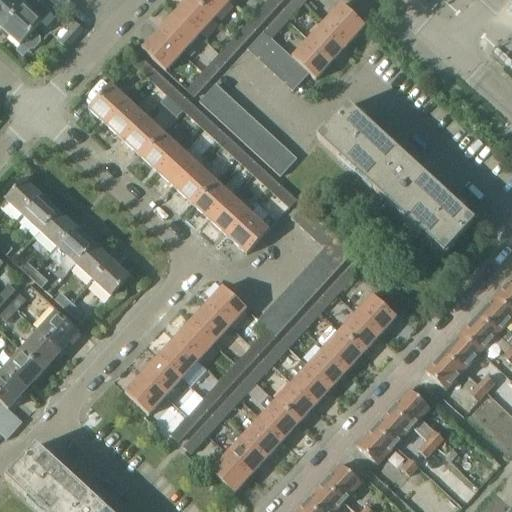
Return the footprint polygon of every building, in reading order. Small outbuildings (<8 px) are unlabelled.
[(17,0),(0,0),(0,28),(2,31),(25,6),(17,0)] [(36,0),(30,0),(25,6),(2,31),(21,47),(23,44),(30,50),(35,50),(41,43),(40,38),(34,32),(51,14),(36,0)] [(215,18),(194,0),(188,0),(176,15),(199,36),(215,18)] [(231,1),(229,0),(194,0),(215,18),(231,1)] [(270,0),(268,3),(275,10),(284,0),(270,0)] [(304,4),(300,0),(293,0),(281,14),(289,21),(304,4)] [(252,20),(259,27),(275,10),(268,3),(252,20)] [(325,23),(348,44),(364,27),(341,5),(325,23)] [(273,39),(289,21),(281,14),(265,32),(273,39)] [(199,36),(176,15),(160,32),(183,53),(199,36)] [(236,37),(243,44),(259,27),(252,20),(236,37)] [(83,31),(75,23),(67,32),(75,39),(83,31)] [(348,44),(325,23),(309,40),(332,62),(348,44)] [(183,53),(160,32),(144,50),(167,71),(183,53)] [(250,49),(259,57),(274,40),(273,39),(265,32),(250,49)] [(220,55),(227,62),(243,44),(236,37),(220,55)] [(283,48),(274,40),(259,57),(268,65),(283,48)] [(310,73),(311,73),(317,78),(332,62),(309,40),(293,58),(301,65),(310,73)] [(292,57),(283,48),(268,65),(277,74),(292,57)] [(139,55),(132,62),(150,79),(157,72),(139,55)] [(204,72),(212,79),(227,62),(220,55),(204,72)] [(293,58),(292,57),(277,74),(286,82),(301,65),(293,58)] [(310,73),(301,65),(286,82),(295,90),(310,73)] [(167,95),(174,88),(157,72),(150,79),(167,95)] [(188,90),(195,97),(212,79),(204,72),(188,90)] [(87,97),(94,103),(89,109),(106,125),(129,101),(104,79),(87,97)] [(225,93),(216,85),(201,102),(210,110),(225,93)] [(185,111),(192,104),(174,88),(167,95),(185,111)] [(234,101),(225,93),(210,110),(219,118),(234,101)] [(124,142),(146,118),(129,101),(106,125),(124,142)] [(243,109),(234,101),(219,118),(228,126),(243,109)] [(203,127),(209,120),(192,104),(185,111),(203,127)] [(443,255),(474,222),(348,107),(317,140),(443,255)] [(252,118),(243,109),(228,126),(237,135),(252,118)] [(142,158),(164,134),(146,118),(124,142),(142,158)] [(261,126),(252,118),(237,135),(246,143),(261,126)] [(220,143),(227,136),(209,120),(203,127),(220,143)] [(270,134),(261,126),(246,143),(255,151),(270,134)] [(159,174),(181,150),(164,134),(142,158),(159,174)] [(279,143),(270,134),(255,151),(263,160),(279,143)] [(238,159),(244,152),(227,136),(220,143),(238,159)] [(272,168),(288,151),(279,143),(263,160),(272,168)] [(177,190),(199,166),(181,150),(159,174),(177,190)] [(281,176),(297,159),(288,151),(272,168),(281,176)] [(255,175),(262,168),(244,152),(238,159),(255,175)] [(194,206),(216,182),(199,166),(177,190),(194,206)] [(273,191),(279,184),(262,168),(255,175),(273,191)] [(24,217),(43,197),(25,180),(6,200),(24,217)] [(212,223),(234,199),(216,182),(194,206),(212,223)] [(291,208),(297,200),(279,184),(273,191),(291,208)] [(42,233),(60,213),(43,197),(24,217),(42,233)] [(230,239),(252,215),(234,199),(212,223),(230,239)] [(304,229),(319,212),(308,202),(293,219),(304,229)] [(315,239),(330,222),(319,212),(304,229),(315,239)] [(59,249),(78,229),(60,213),(42,233),(59,249)] [(247,255),(278,222),(270,215),(262,224),(252,215),(230,239),(247,255)] [(326,249),(341,233),(330,222),(315,239),(326,249)] [(77,266),(95,246),(78,229),(59,249),(77,266)] [(341,233),(326,249),(343,265),(359,249),(341,233)] [(2,240),(0,242),(0,249),(8,257),(13,250),(2,240)] [(94,282),(113,262),(95,246),(77,266),(94,282)] [(326,249),(317,258),(335,274),(343,265),(326,249)] [(317,258),(309,267),(327,283),(335,274),(317,258)] [(113,262),(94,282),(112,298),(131,278),(113,262)] [(27,263),(22,269),(32,279),(37,273),(27,263)] [(327,283),(309,267),(301,276),(318,292),(327,283)] [(330,289),(338,296),(355,278),(346,271),(330,289)] [(44,290),(49,284),(37,273),(32,279),(44,290)] [(301,276),(293,285),(310,301),(318,292),(301,276)] [(511,314),(511,280),(495,299),(511,314)] [(293,285),(284,294),(302,310),(310,301),(293,285)] [(17,293),(10,287),(1,297),(8,303),(17,293)] [(224,289),(223,290),(207,307),(231,329),(248,311),(224,289)] [(338,296),(330,289),(314,306),(322,314),(338,296)] [(302,310),(284,294),(276,303),(294,319),(302,310)] [(57,302),(67,311),(73,305),(63,296),(57,302)] [(28,303),(21,297),(11,307),(18,313),(28,303)] [(356,315),(380,337),(397,320),(372,297),(356,315)] [(511,319),(511,314),(495,299),(478,318),(497,336),(511,350),(511,349),(511,337),(503,329),(511,319)] [(276,303),(268,312),(285,328),(294,319),(276,303)] [(73,305),(67,311),(78,321),(84,314),(73,305)] [(322,314),(314,306),(298,324),(306,332),(322,314)] [(1,318),(8,324),(18,313),(11,307),(1,318)] [(191,325),(215,347),(231,329),(207,307),(191,325)] [(268,312),(260,321),(270,330),(277,337),(285,328),(268,312)] [(38,332),(62,354),(80,334),(56,313),(38,332)] [(380,337),(356,315),(340,332),(364,355),(380,337)] [(480,354),(497,336),(478,318),(460,336),(480,354)] [(306,332),(298,324),(281,342),(290,349),(306,332)] [(175,342),(199,364),(215,347),(191,325),(175,342)] [(253,348),(261,355),(277,337),(270,330),(253,348)] [(62,354),(38,332),(21,351),(44,373),(62,354)] [(364,355),(340,332),(324,350),(348,373),(364,355)] [(480,354),(460,336),(443,355),(463,373),(480,354)] [(159,359),(183,381),(199,364),(175,342),(159,359)] [(290,349),(281,342),(265,359),(273,367),(290,349)] [(237,366),(244,373),(261,355),(253,348),(237,366)] [(511,349),(511,350),(503,359),(511,367),(511,366),(511,349)] [(348,373),(324,350),(308,367),(332,390),(348,373)] [(44,373),(21,351),(4,370),(27,392),(44,373)] [(463,373),(443,355),(426,374),(445,392),(463,373)] [(143,377),(167,399),(183,381),(159,359),(143,377)] [(273,367),(265,359),(249,377),(257,384),(273,367)] [(221,384),(228,390),(244,373),(237,366),(221,384)] [(332,390),(308,367),(291,385),(316,408),(332,390)] [(0,368),(0,402),(2,405),(9,411),(27,392),(4,370),(3,371),(0,368)] [(167,399),(143,377),(126,395),(150,417),(167,399)] [(257,384),(249,377),(233,395),(241,402),(257,384)] [(495,386),(487,379),(478,388),(486,396),(495,386)] [(205,401),(212,408),(228,390),(221,384),(205,401)] [(316,408),(291,385),(275,403),(300,425),(316,408)] [(469,398),(478,405),(486,396),(478,388),(469,398)] [(392,411),(412,429),(435,450),(443,442),(420,420),(429,410),(409,391),(392,411)] [(241,402),(233,395),(217,412),(225,420),(241,402)] [(267,412),(259,420),(284,443),(300,425),(275,403),(270,398),(261,407),(267,412)] [(189,419),(196,426),(212,408),(205,401),(189,419)] [(412,429),(392,411),(374,429),(394,448),(412,429)] [(225,420),(217,412),(201,430),(208,437),(225,420)] [(179,444),(196,426),(189,419),(172,437),(179,444)] [(284,443),(259,420),(243,438),(268,460),(284,443)] [(394,448),(374,429),(357,448),(377,467),(394,448)] [(192,455),(208,437),(201,430),(184,448),(192,455)] [(268,460),(243,438),(227,455),(252,478),(268,460)] [(427,444),(419,453),(427,461),(435,452),(427,444)] [(106,511),(36,447),(6,480),(41,511),(106,511)] [(252,478),(227,455),(211,473),(236,496),(252,478)] [(411,463),(403,472),(411,479),(419,470),(411,463)] [(361,484),(341,466),(323,485),(343,503),(361,484)] [(315,511),(335,511),(342,505),(343,503),(323,485),(306,504),(315,511)] [(498,492),(478,511),(505,511),(511,505),(498,492)]
